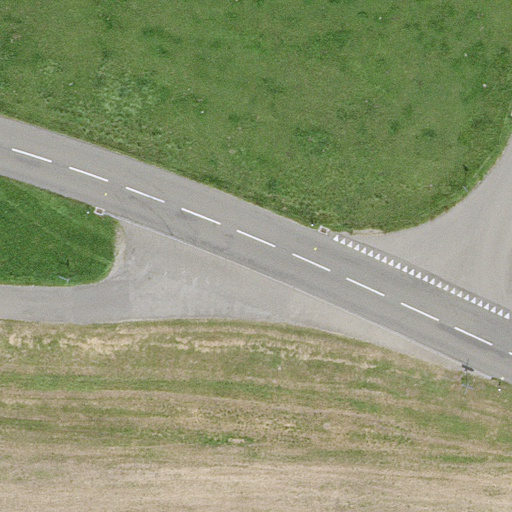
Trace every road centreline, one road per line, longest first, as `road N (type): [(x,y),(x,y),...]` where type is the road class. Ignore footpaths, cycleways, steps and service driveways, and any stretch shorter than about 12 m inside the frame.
road 1 (tertiary): [(496,346),(94,173),(0,145)]
road 2 (track): [(270,245),(255,272),(127,305),(0,297)]
